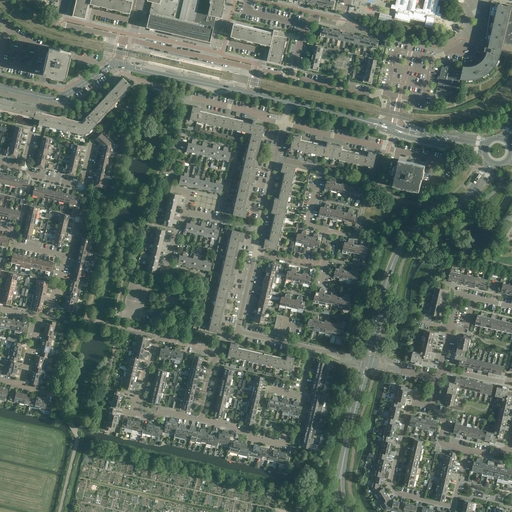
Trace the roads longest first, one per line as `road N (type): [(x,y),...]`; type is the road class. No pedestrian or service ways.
road 1 (residential): [(466,451),(453,508),(397,494),(390,483),(408,409),(432,407)]
road 2 (residential): [(218,352),(158,337),(132,412),(201,421)]
road 3 (unclassified): [(367,361),(396,254),(465,199)]
road 4 (residential): [(448,162),(284,124)]
road 5 (unclassified): [(347,511),(340,476),(367,361)]
road 6 (tertiary): [(250,94),(117,64)]
road 7 (tertiary): [(117,64),(54,97),(0,86)]
road 8 (residential): [(185,211),(188,196),(168,183),(186,100)]
road 9 (residential): [(256,69),(136,41)]
road 10 (residential): [(326,233),(308,221),(317,167),(274,157)]
